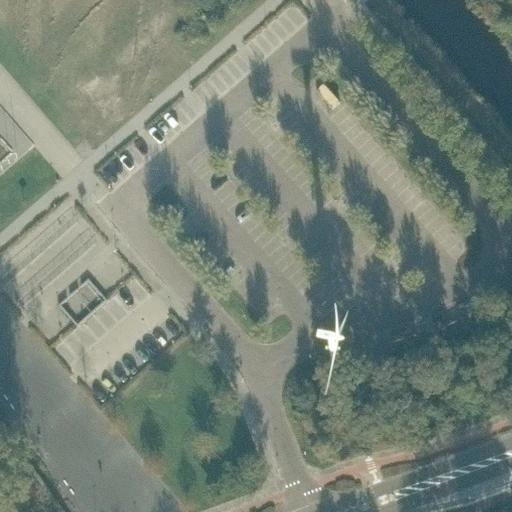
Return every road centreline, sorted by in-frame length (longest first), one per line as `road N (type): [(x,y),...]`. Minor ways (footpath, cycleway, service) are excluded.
road 1 (tertiary): [(511,444),(327,511)]
road 2 (tertiary): [(385,511),(511,464)]
